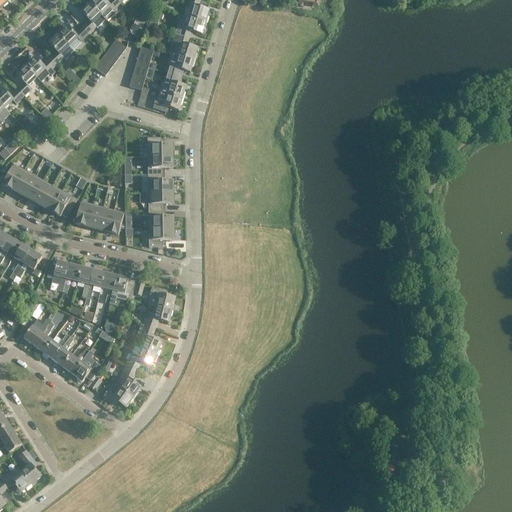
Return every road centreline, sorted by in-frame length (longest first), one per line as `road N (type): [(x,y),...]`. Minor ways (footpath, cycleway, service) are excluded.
road 1 (residential): [(196,275),(194,129),(232,0)]
road 2 (residential): [(196,275),(60,240),(0,208)]
road 3 (residential): [(128,435),(171,376),(196,275)]
road 4 (residential): [(0,360),(13,350),(128,435)]
